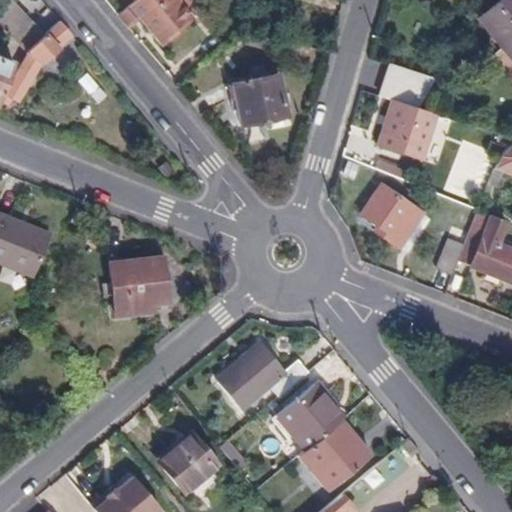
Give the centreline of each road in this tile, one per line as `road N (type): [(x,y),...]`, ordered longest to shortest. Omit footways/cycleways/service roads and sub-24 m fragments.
road 1 (residential): [(261,282),(0,501)]
road 2 (residential): [(365,0),(302,223)]
road 3 (residential): [(74,0),(219,175)]
road 4 (residential): [(367,351),(500,511)]
road 5 (residential): [(190,219),(0,143)]
road 6 (residential): [(511,347),(396,301)]
